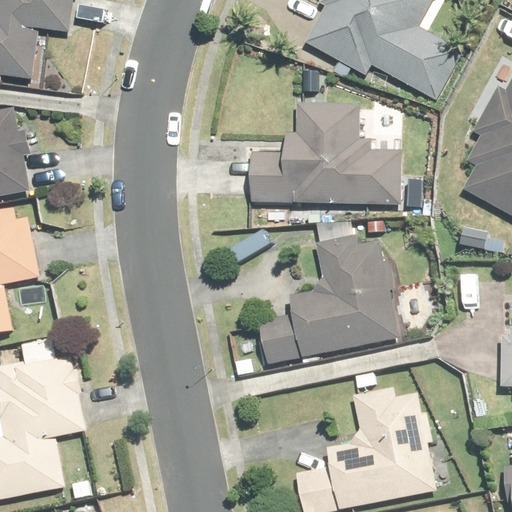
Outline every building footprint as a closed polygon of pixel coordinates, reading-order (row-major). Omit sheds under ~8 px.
[(77,0),(0,0),(0,78),(38,80),(40,32),(76,34),(77,0)] [(323,0),(322,3),(330,8),(309,46),(342,65),(338,72),(383,97),(393,79),(438,104),(466,53),(423,29),(438,0),(323,0)] [(511,93),(502,88),(478,132),(487,137),(473,162),(482,167),(468,192),(511,216),(511,93)] [(363,107),(303,106),(302,135),(291,135),(290,155),(256,154),(254,210),(310,212),(310,207),(403,209),(405,154),(379,154),(379,142),(363,141),(363,107)] [(0,200),(27,196),(12,113),(0,115),(0,200)] [(0,334),(19,331),(10,288),(31,284),(49,280),(36,219),(22,222),(20,212),(0,216),(0,334)] [(362,251),(360,241),(321,249),(330,292),(294,300),(298,319),(264,326),(272,367),(405,340),(386,246),(362,251)] [(1,368),(5,390),(0,391),(0,403),(5,438),(0,438),(0,501),(21,499),(50,495),(67,492),(59,437),(87,433),(72,336),(28,343),(31,363),(1,368)] [(365,432),(356,447),(333,452),(336,469),(301,477),(308,511),(350,511),(441,493),(431,446),(434,445),(423,396),(399,401),(397,391),(358,399),(365,432)]
